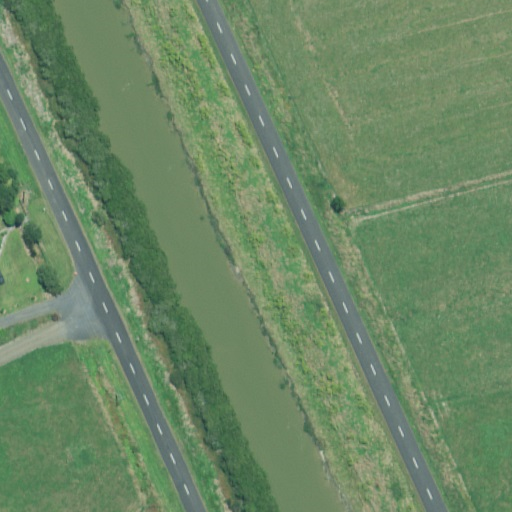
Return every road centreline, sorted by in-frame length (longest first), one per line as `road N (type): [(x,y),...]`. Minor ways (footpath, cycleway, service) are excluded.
road 1 (unclassified): [(202,0),(433,511)]
road 2 (unclassified): [(187,511),(0,98)]
